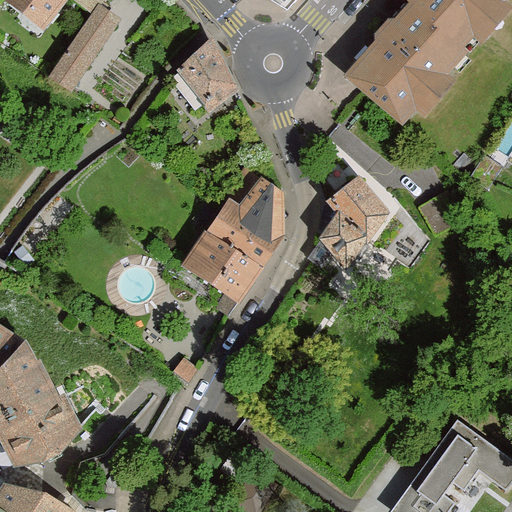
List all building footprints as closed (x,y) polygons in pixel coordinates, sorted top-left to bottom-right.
[(78,2),(94,15),(103,3),(112,0),(15,0),(12,5),(51,36),(78,2)] [(511,0),(414,0),(347,81),(406,129),(418,114),(428,122),(458,87),(449,79),(479,43),(487,49),(511,18),(511,10),(509,8),(511,3),(511,0)] [(103,10),(54,81),(75,95),(124,24),(103,10)] [(181,76),(209,114),(236,96),(214,42),(181,76)] [(343,217),(309,260),(321,268),(331,253),(350,270),(385,217),(358,180),(330,201),(343,217)] [(231,200),(185,269),(239,307),(282,251),(284,196),(264,185),(246,210),(231,200)] [(450,194),(423,208),(438,236),(465,221),(450,194)] [(61,462),(86,431),(34,350),(0,327),(0,442),(8,440),(23,470),(61,462)] [(511,467),(457,426),(392,511),(450,511),(479,474),(502,492),(511,478),(511,467)] [(242,511),(262,511),(276,487),(252,475),(235,507),(242,511)] [(0,511),(67,511),(49,501),(11,491),(0,507),(0,511)]
